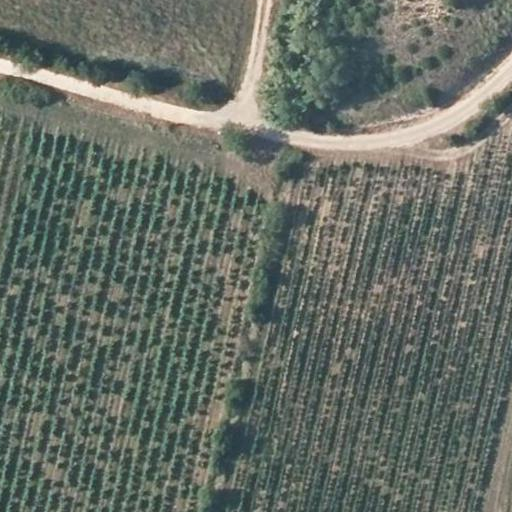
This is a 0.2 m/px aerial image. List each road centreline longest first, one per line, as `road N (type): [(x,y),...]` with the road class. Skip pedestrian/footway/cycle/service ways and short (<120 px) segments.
road 1 (track): [(511,62),(459,113),(403,138),(333,141),(172,114),(0,65)]
road 2 (track): [(248,127),(275,0)]
